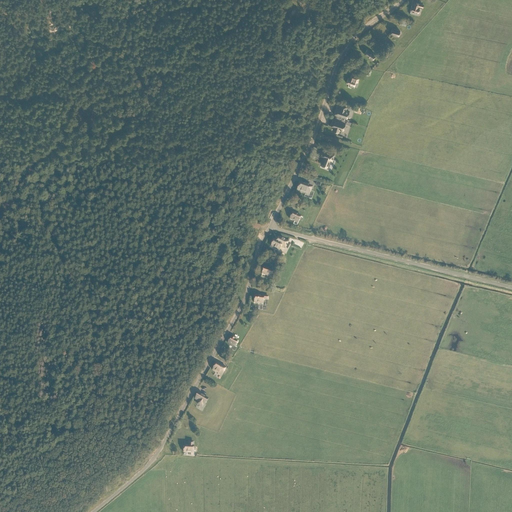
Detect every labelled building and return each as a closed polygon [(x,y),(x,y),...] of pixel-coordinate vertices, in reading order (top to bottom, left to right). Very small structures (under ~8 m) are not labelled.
[(421,1),(420,1),(419,3),(414,1),(413,6),(411,6),(410,11),(418,13),(419,8),(422,9),(422,7),(423,7),(423,5),(421,4),(421,1)] [(372,60),(375,55),(367,50),(364,54),(372,60)] [(359,78),(351,75),(349,79),(348,78),(346,83),(353,86),(355,82),(357,82),(359,78)] [(337,115),(336,118),(344,120),(345,118),(346,118),(349,111),(345,110),(346,107),(341,106),(340,108),(337,107),(335,114),(337,115)] [(336,120),(333,119),(331,126),(334,127),(333,130),(338,132),(339,129),(342,130),(345,123),(344,123),(344,120),(336,118),(336,120)] [(322,150),(320,156),(324,157),(321,164),(327,167),(330,160),(332,160),(334,154),(327,152),(327,151),(322,150)] [(307,186),(300,183),(298,188),(297,191),(309,195),(312,187),(307,186)] [(287,242),(278,238),(276,242),(274,241),(271,247),(279,251),(281,247),(284,249),(287,242)] [(271,277),(273,272),(264,268),(262,274),(271,277)] [(255,296),(254,303),(263,305),(263,300),(268,300),(268,297),(263,297),(263,298),(259,297),(259,296),(255,295),(255,296)] [(232,337),(231,339),(231,338),(228,343),(235,347),(238,342),(235,340),(235,339),(232,337)] [(222,376),(224,373),(226,368),(217,363),(212,371),(222,376)] [(196,398),(200,401),(198,405),(202,407),(204,404),(205,404),(205,405),(208,400),(205,398),(198,394),(196,398)] [(189,446),(184,446),(184,453),(193,453),(193,447),(193,443),(189,442),(189,446)]
